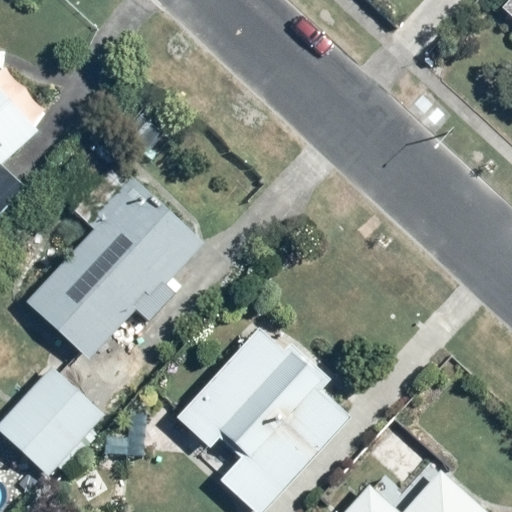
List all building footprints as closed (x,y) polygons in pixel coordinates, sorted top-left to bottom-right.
[(54,116),(0,57),(0,213),(28,188),(4,162),(54,116)] [(127,181),(109,165),(72,206),(95,227),(27,299),(90,357),(135,308),(149,320),(179,287),(170,279),(203,242),(132,176),(127,181)] [(286,346),(260,321),(176,416),(212,448),(219,441),(237,457),(218,477),(256,511),(267,511),(356,413),(330,390),(339,380),(293,339),(286,346)] [(106,411),(49,361),(0,416),(0,429),(50,473),(106,411)] [(489,511),(443,470),(404,511),(400,511),(371,485),(346,511),(489,511)]
